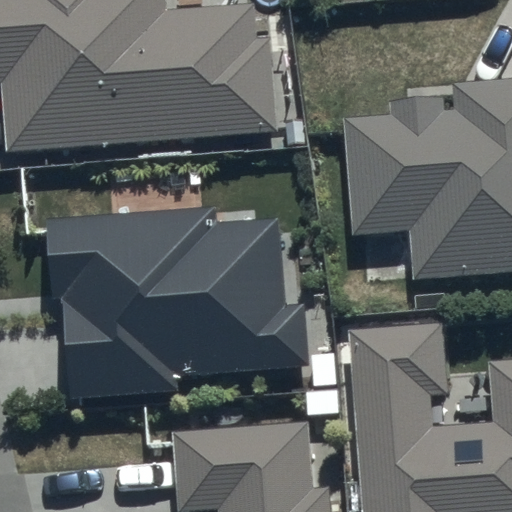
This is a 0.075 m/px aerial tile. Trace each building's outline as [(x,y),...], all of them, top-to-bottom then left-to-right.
[(0,0),(0,87),(4,87),(8,151),(280,135),(274,43),(258,44),(256,9),(166,14),(165,0),(0,0)] [(511,275),(511,79),(454,84),(455,99),(394,104),(395,122),(344,126),(354,239),(409,235),(413,283),(511,275)] [(218,210),(47,222),(53,301),(65,300),(72,406),(182,398),(181,387),(315,377),(310,305),(289,307),(283,221),(219,226),(218,210)] [(511,511),(511,361),(491,363),(496,427),(435,431),(432,396),(453,395),(447,326),(350,334),(363,511),(511,511)] [(311,426),(178,437),(184,511),(224,509),(224,511),(334,511),(333,488),(316,490),(311,426)]
